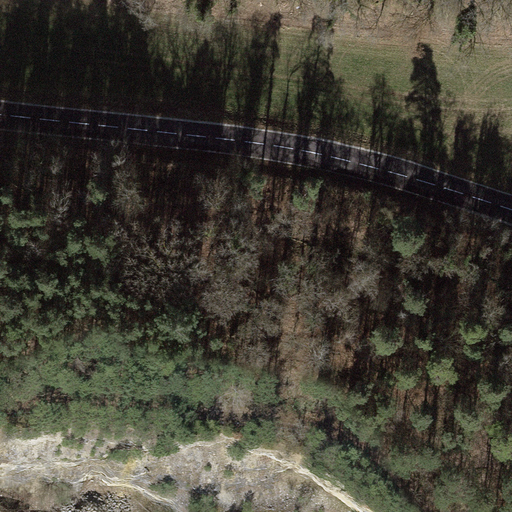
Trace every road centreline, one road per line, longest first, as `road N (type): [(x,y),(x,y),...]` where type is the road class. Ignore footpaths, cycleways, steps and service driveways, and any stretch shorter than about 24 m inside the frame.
road 1 (tertiary): [(511,207),(359,162),(0,106)]
road 2 (track): [(0,408),(93,401),(274,414),(376,451),(440,511)]
